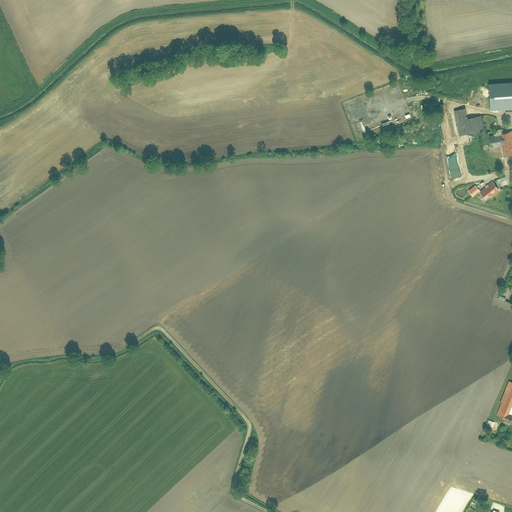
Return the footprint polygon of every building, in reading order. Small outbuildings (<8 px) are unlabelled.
[(492,108),(511,107),(511,82),(491,83),(492,108)] [(468,108),(455,110),(459,136),(484,132),(481,116),(469,118),(468,108)] [(502,145),(504,157),(511,155),(511,131),(500,133),(501,135),(490,137),(491,147),(502,145)] [(479,192),(486,200),(499,190),(492,182),(479,192)] [(511,382),(510,381),(497,415),(507,419),(510,412),(511,412),(511,382)]
